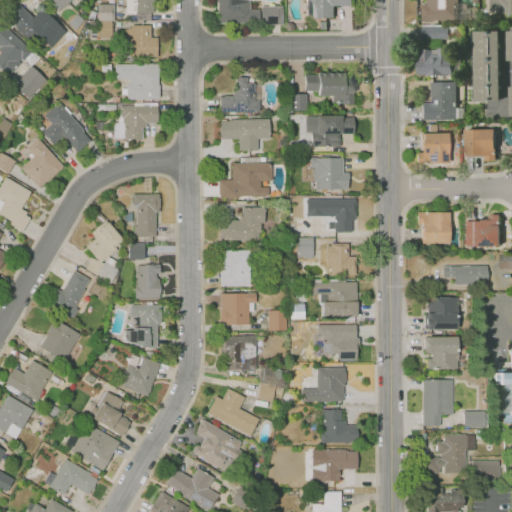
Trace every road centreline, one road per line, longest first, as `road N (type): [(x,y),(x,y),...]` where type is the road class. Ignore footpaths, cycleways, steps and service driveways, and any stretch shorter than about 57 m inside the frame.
road 1 (tertiary): [(388,0),(391,511)]
road 2 (residential): [(192,48),(186,167),(197,359),(115,511)]
road 3 (residential): [(186,167),(114,171),(82,193),(0,335)]
road 4 (residential): [(389,46),(192,48)]
road 5 (residential): [(511,190),(391,192)]
